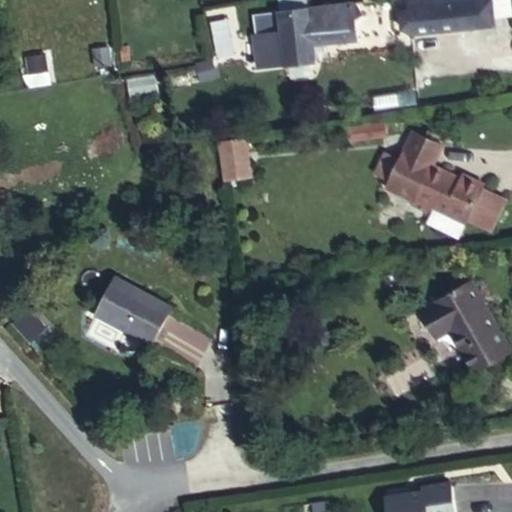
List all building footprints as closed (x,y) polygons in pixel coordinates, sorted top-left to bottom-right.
[(492,0),(408,0),(412,31),(495,23),(492,0)] [(357,39),(354,2),(310,8),(313,43),(357,39)] [(313,43),(310,8),(283,10),(287,62),(314,60),(313,43)] [(49,55),(26,56),(27,87),(50,86),(49,55)] [(443,144),(415,130),(403,154),(416,161),(418,156),(426,160),(424,165),(431,168),(433,164),(443,144)] [(251,176),(246,138),(220,142),(226,179),(251,176)] [(392,188),(415,200),(431,168),(424,165),(426,160),(418,156),(416,161),(403,154),(389,181),(392,188)] [(433,164),(431,168),(415,200),(413,202),(429,210),(433,203),(467,220),(469,217),(491,228),(507,197),(484,188),(485,185),(463,173),(461,178),(433,164)] [(172,304),(116,274),(96,311),(153,341),(172,304)] [(428,306),(444,334),(453,329),(476,370),(509,352),(468,282),(428,306)] [(439,337),(444,334),(428,306),(423,308),(439,337)] [(16,317),(2,330),(19,349),(34,335),(16,317)] [(200,360),(210,334),(171,318),(161,345),(200,360)] [(452,511),(448,484),(420,488),(421,493),(384,498),(385,511),(452,511)]
